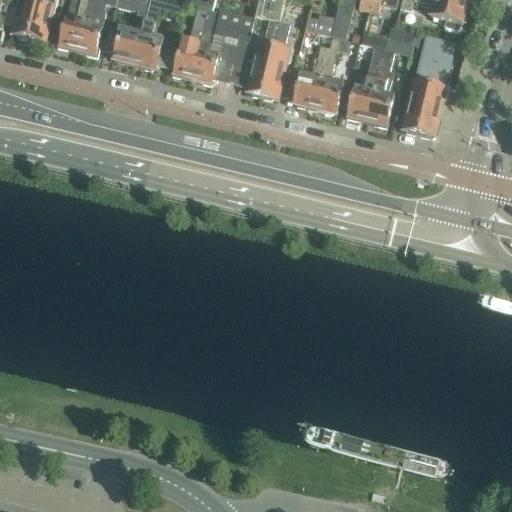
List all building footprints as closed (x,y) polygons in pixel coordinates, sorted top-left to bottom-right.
[(20,0),(11,38),(28,42),(38,0),(20,0)] [(38,0),(28,42),(45,46),(56,0),(38,0)] [(68,51),(77,54),(80,54),(82,46),(78,43),(80,34),(82,34),(90,0),(81,0),(76,24),(65,22),(58,51),(67,54),(68,51)] [(82,46),(80,54),(87,56),(86,58),(97,61),(100,52),(97,51),(106,15),(104,15),(106,8),(116,10),(118,0),(90,0),(82,34),(80,34),(78,43),(82,46)] [(111,30),(105,55),(114,58),(112,64),(128,68),(128,66),(136,68),(139,56),(136,52),(138,43),(140,44),(150,0),(118,0),(116,10),(138,15),(135,30),(131,29),(130,34),(111,30)] [(136,52),(139,56),(136,68),(141,69),(140,71),(156,75),(157,69),(168,72),(169,70),(173,51),(175,45),(153,40),(159,14),(181,19),(184,5),(168,1),(163,0),(150,0),(140,44),(138,43),(136,52)] [(210,11),(213,12),(216,1),(211,0),(208,0),(206,10),(210,11)] [(275,0),(260,0),(256,20),(270,24),(280,26),(286,3),(280,1),(275,0)] [(336,22),(332,41),(341,43),(346,44),(356,3),(342,0),(336,22)] [(362,0),(359,13),(369,16),(372,0),(362,0)] [(372,0),(369,16),(379,18),(381,9),(396,13),(399,0),(372,0)] [(436,0),(403,0),(400,12),(412,15),(414,4),(434,9),(431,21),(446,24),(445,26),(446,29),(448,31),(455,33),(458,32),(460,30),(460,27),(462,28),(463,25),(465,24),(467,16),(465,15),(467,7),(462,5),(462,7),(454,6),(453,1),(447,0),(440,0),(440,2),(436,1),(436,0)] [(0,32),(2,33),(9,5),(0,2),(0,32)] [(173,51),(169,70),(174,71),(172,79),(186,83),(186,80),(191,82),(193,72),(198,70),(200,61),(198,60),(209,13),(198,11),(190,46),(181,43),(179,52),(173,51)] [(191,82),(192,82),(199,83),(198,86),(212,89),(214,77),(242,84),(248,60),(246,59),(255,22),(245,20),(213,12),(213,14),(209,13),(198,60),(200,61),(198,70),(193,72),(191,82)] [(309,21),(306,35),(319,38),(332,41),(336,22),(319,18),(318,23),(309,21)] [(247,98),(262,101),(280,26),(270,24),(264,46),(256,44),(253,55),(255,58),(246,95),(248,96),(247,98)] [(291,29),(280,26),(262,101),(276,105),(277,103),(278,103),(287,66),(291,65),(293,53),(285,51),(291,29)] [(413,49),(416,37),(391,31),(389,43),(413,49)] [(354,38),(352,46),(360,48),(362,39),(354,38)] [(374,51),(384,54),(387,54),(389,45),(363,39),(361,48),(374,51)] [(407,134),(406,136),(418,139),(442,43),(427,40),(426,45),(425,52),(428,53),(423,73),(420,72),(417,83),(412,82),(409,93),(411,96),(402,133),(407,134)] [(318,88),(316,96),(319,102),(317,112),(321,113),(320,116),(336,119),(338,112),(345,114),(345,112),(350,90),(351,89),(332,84),(334,78),(332,78),(337,54),(338,54),(341,43),(332,41),(330,52),(329,52),(320,88),(318,88)] [(418,139),(432,142),(438,139),(441,123),(439,123),(444,104),(447,102),(449,92),(450,91),(445,90),(447,79),(444,78),(449,58),(452,59),(454,52),(455,52),(456,47),(442,43),(418,139)] [(300,76),(292,109),(308,113),(308,110),(315,112),(317,112),(319,102),(316,96),(318,88),(320,88),(329,52),(321,50),(315,75),(313,74),(312,79),(300,76)] [(361,123),(369,125),(372,114),(369,111),(371,101),(373,101),(384,54),(374,51),(364,92),(355,90),(347,122),(361,125),(361,123)] [(369,111),(372,114),(369,125),(374,126),(373,128),(387,131),(395,99),(385,97),(395,56),(387,54),(384,54),(373,101),(371,101),(369,111)]
